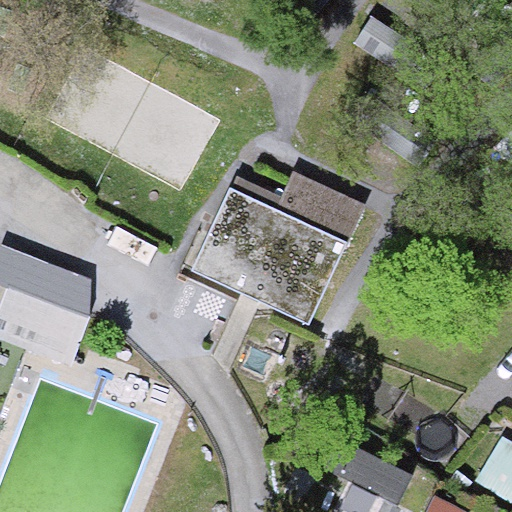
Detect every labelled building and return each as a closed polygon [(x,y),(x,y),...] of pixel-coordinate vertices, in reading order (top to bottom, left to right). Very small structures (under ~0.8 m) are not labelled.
[(264,208),(217,187),(179,271),(297,324),(350,204),(280,173),(264,208)] [(85,294),(3,263),(0,270),(0,341),(58,363),(85,294)] [(511,438),(500,434),(481,481),(511,493),(511,438)] [(405,490),(414,464),(358,445),(349,470),(405,490)] [(468,511),(471,508),(438,490),(426,511),(468,511)]
